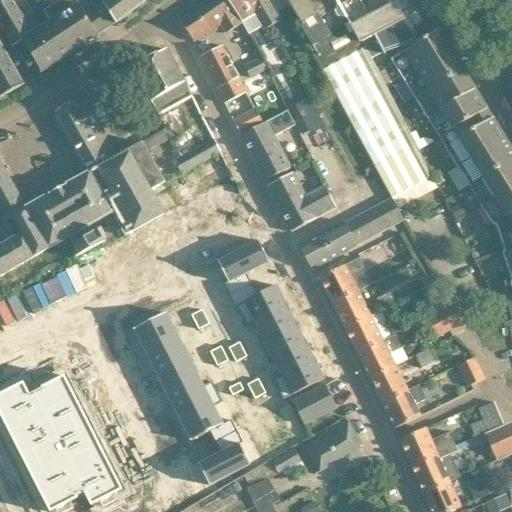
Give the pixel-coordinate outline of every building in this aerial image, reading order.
[(60,40),(50,23),(33,34),(11,0),(8,0),(0,5),(0,24),(13,48),(23,41),(31,57),(42,73),(58,63),(58,64),(63,61),(63,60),(79,49),(70,34),(60,40)] [(61,0),(43,12),(50,23),(60,40),(70,34),(79,49),(80,49),(80,50),(85,46),(85,45),(95,39),(97,38),(96,38),(97,37),(97,36),(73,0),(61,0)] [(73,0),(97,36),(116,24),(103,4),(96,8),(91,0),(73,0)] [(108,0),(103,4),(116,24),(117,24),(149,0),(108,0)] [(226,34),(242,24),(227,0),(210,0),(181,23),(194,42),(210,31),(220,25),(226,34)] [(262,30),(271,25),(256,0),(227,0),(242,24),(249,34),(260,27),(262,30)] [(268,2),(270,0),(256,0),(271,25),(279,21),(268,2)] [(287,0),(300,22),(300,23),(301,24),(299,25),(311,47),(341,103),(391,198),(431,177),(372,59),(368,61),(358,42),(356,44),(346,25),(330,35),(317,14),(308,0),(287,0)] [(410,0),(333,0),(346,25),(356,44),(358,42),(368,61),(372,59),(383,53),(384,55),(385,55),(383,50),(401,44),(414,39),(410,32),(424,23),(410,0)] [(511,281),(511,151),(438,31),(391,60),(493,226),(495,225),(497,230),(504,251),(502,252),(511,281)] [(0,99),(24,86),(23,84),(13,67),(0,42),(0,99)] [(247,94),(222,47),(200,57),(225,104),(239,97),(247,94)] [(133,69),(143,86),(159,114),(191,96),(185,84),(167,50),(133,69)] [(267,70),(260,57),(243,65),(250,79),(267,70)] [(55,113),(89,173),(90,173),(110,162),(121,180),(139,170),(143,177),(157,169),(142,143),(117,157),(101,128),(110,123),(104,113),(95,96),(75,106),(73,103),(55,113)] [(310,98),(297,105),(308,124),(306,125),(309,131),(323,124),(310,98)] [(264,124),(255,109),(247,113),(233,121),(241,136),(264,124)] [(264,124),(241,136),(265,182),(291,169),(275,137),(296,126),(293,121),(288,111),(264,124)] [(214,140),(183,157),(190,170),(221,153),(214,140)] [(190,170),(183,157),(174,162),(181,175),(190,170)] [(143,177),(139,170),(121,180),(110,162),(90,173),(89,173),(67,185),(66,185),(48,195),(49,195),(26,208),(0,162),(0,277),(70,237),(79,254),(105,240),(96,224),(112,215),(125,237),(164,215),(151,191),(165,183),(157,169),(143,177)] [(267,187),(291,233),(337,209),(325,185),(305,195),(293,173),(267,187)] [(392,199),(370,211),(382,234),(404,221),(392,199)] [(458,205),(449,210),(455,221),(464,215),(458,205)] [(370,211),(345,225),(356,247),(382,234),(370,211)] [(356,247),(345,225),(344,223),(299,247),(312,271),(356,247)] [(256,239),(216,260),(226,281),(223,282),(228,293),(250,282),(244,271),(267,259),(256,239)] [(320,278),(333,304),(357,292),(368,287),(361,273),(351,279),(344,266),(320,278)] [(250,282),(228,293),(234,304),(242,299),(252,318),(284,301),(274,282),(255,292),(250,282)] [(333,304),(345,329),(369,317),(382,311),(394,305),(389,294),(376,300),(377,302),(365,308),(357,292),(333,304)] [(284,301),(252,318),(262,337),(295,320),(294,320),(289,310),(290,310),(285,301),(284,301)] [(433,316),(444,311),(440,302),(429,307),(433,316)] [(426,320),(435,338),(460,325),(451,307),(444,311),(433,316),(426,320)] [(202,311),(191,316),(195,324),(205,318),(202,311)] [(394,335),(382,311),(369,317),(345,329),(358,354),(381,341),(394,335)] [(166,314),(134,331),(144,350),(176,333),(166,314)] [(205,318),(195,324),(198,331),(209,325),(205,318)] [(295,320),(262,337),(272,357),(305,340),(305,339),(304,339),(299,330),(300,329),(295,320)] [(176,333),(144,350),(153,368),(185,352),(176,333)] [(358,354),(370,379),(394,367),(388,355),(401,348),(394,335),(381,341),(358,354)] [(305,340),(272,357),(282,376),(315,359),(315,358),(314,359),(309,349),(310,348),(305,340)] [(239,341),(228,347),(232,354),(242,348),(239,341)] [(221,347),(210,353),(214,360),(224,354),(221,347)] [(242,348),(232,354),(235,361),(246,355),(242,348)] [(415,356),(421,369),(434,362),(427,349),(415,356)] [(185,352),(153,368),(163,387),(195,370),(185,352)] [(224,354),(214,360),(217,367),(228,362),(224,354)] [(315,359),(282,376),(292,395),(324,378),(319,368),(320,368),(315,359)] [(485,379),(475,359),(458,367),(468,388),(485,379)] [(370,379),(383,404),(406,392),(394,367),(370,379)] [(195,370),(163,387),(172,405),(204,388),(195,370)] [(20,385),(0,395),(0,415),(5,426),(29,473),(49,511),(53,511),(56,511),(71,503),(78,500),(78,499),(85,495),(91,507),(95,505),(100,503),(114,495),(123,491),(65,377),(46,387),(45,387),(42,389),(29,395),(23,384),(22,385),(20,385)] [(259,379),(248,385),(252,392),(262,386),(259,379)] [(240,384),(229,389),(233,396),(243,391),(240,384)] [(307,394),(292,402),(304,425),(305,425),(319,418),(337,409),(325,386),(325,385),(307,394)] [(406,392),(383,404),(396,429),(420,417),(414,406),(426,400),(419,385),(406,392)] [(262,386),(252,392),(255,399),(266,393),(262,386)] [(204,388),(172,405),(182,423),(214,406),(204,388)] [(479,409),(484,420),(471,426),(476,437),(504,425),(494,403),(479,409)] [(214,406),(182,423),(191,441),(211,431),(216,442),(238,431),(232,420),(223,425),(214,406)] [(342,420),(301,446),(317,476),(363,448),(362,446),(347,421),(345,418),(342,420)] [(483,435),(488,446),(495,461),(511,454),(511,430),(507,432),(504,426),(483,435)] [(400,440),(412,467),(437,456),(436,455),(446,450),(447,452),(457,447),(450,432),(430,441),(425,429),(400,440)] [(222,453),(199,465),(210,486),(251,465),(240,444),(243,442),(238,431),(216,442),(222,453)] [(293,448),(271,461),(280,475),(301,462),(293,448)] [(459,478),(453,464),(449,457),(447,452),(446,450),(436,455),(437,456),(412,467),(424,494),(449,483),(459,478)] [(476,487),(471,490),(476,501),(482,499),(496,492),(491,480),(476,487)] [(449,483),(424,494),(432,511),(452,511),(460,509),(449,483)] [(237,484),(228,489),(232,495),(240,490),(237,484)] [(505,495),(485,504),(488,511),(500,511),(511,507),(505,495)] [(318,511),(313,503),(300,511),(318,511)]
